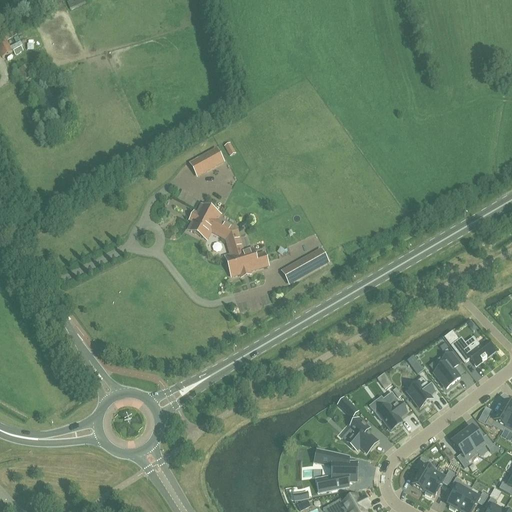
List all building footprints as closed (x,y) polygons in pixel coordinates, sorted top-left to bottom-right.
[(84,0),(76,0),(68,4),(71,12),(87,5),(84,0)] [(13,52),(6,38),(5,36),(17,32),(14,26),(2,31),(3,33),(0,35),(0,54),(2,58),(13,52)] [(19,56),(27,52),(24,46),(16,50),(19,56)] [(199,160),(206,172),(223,163),(216,150),(199,160)] [(248,274),(248,273),(268,267),(266,260),(264,254),(255,257),(252,250),(244,252),(237,231),(217,221),(220,216),(210,211),(201,206),(196,216),(195,216),(192,221),(193,221),(188,231),(207,241),(211,233),(226,241),(231,256),(225,258),(232,278),(242,275),(243,276),(248,274)] [(320,248),(280,270),(288,285),(328,263),(320,248)] [(141,258),(107,273),(114,287),(148,272),(141,258)] [(461,340),(451,347),(465,365),(470,360),(476,368),(494,354),(486,343),(480,348),(479,346),(471,352),(461,340)] [(440,370),(434,375),(447,390),(460,380),(459,379),(453,371),(460,366),(451,355),(437,366),(440,370)] [(420,411),(432,401),(430,398),(434,394),(422,378),(416,383),(418,385),(407,394),(420,411)] [(387,406),(375,415),(381,423),(383,422),(391,433),(402,425),(399,420),(402,418),(407,414),(392,394),(383,401),(387,406)] [(491,415),(485,426),(491,429),(492,427),(503,434),(504,432),(511,417),(511,408),(505,404),(497,418),(491,415)] [(355,437),(348,445),(357,453),(360,449),(367,455),(378,443),(366,433),(369,430),(359,421),(349,432),(355,437)] [(468,428),(462,433),(464,435),(462,436),(476,455),(486,448),(490,453),(495,449),(486,437),(481,441),(472,429),(470,431),(468,428)] [(454,442),(452,444),(461,456),(457,460),(464,470),(469,466),(468,464),(478,457),(476,455),(462,436),(460,438),(458,436),(453,440),(454,442)] [(320,461),(318,466),(322,467),(332,469),(332,479),(325,480),(321,481),(323,494),(327,493),(339,491),(339,490),(343,490),(349,489),(349,484),(355,484),(355,481),(357,481),(357,468),(355,468),(355,465),(349,465),(349,460),(341,458),(325,454),(321,453),(320,461)] [(420,473),(412,488),(423,494),(424,493),(435,473),(437,471),(426,465),(427,463),(421,460),(415,470),(420,473)] [(435,473),(424,493),(426,494),(424,497),(431,500),(432,498),(435,499),(442,486),(447,489),(454,476),(449,473),(446,479),(435,473)] [(502,484),(499,490),(510,496),(511,492),(511,476),(510,475),(504,485),(502,484)] [(455,493),(448,506),(450,508),(449,510),(451,511),(455,511),(456,511),(457,511),(459,511),(469,495),(471,491),(460,484),(461,483),(456,480),(450,490),(455,493)] [(307,494),(294,497),(295,504),(309,501),(307,494)] [(469,495),(459,511),(473,511),(477,506),(482,509),(488,498),(483,495),(479,501),(469,495)] [(341,501),(329,507),(331,511),(365,511),(369,509),(363,500),(360,502),(357,498),(343,506),(341,501)] [(488,511),(504,511),(494,506),(496,502),(491,499),(485,510),(488,511)]
